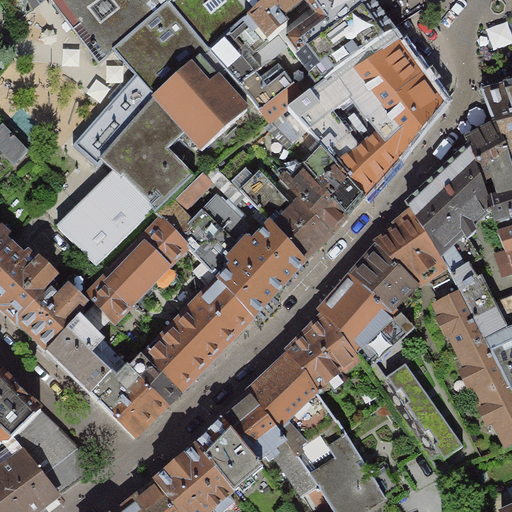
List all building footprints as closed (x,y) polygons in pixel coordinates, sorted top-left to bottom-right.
[(176,0),(64,0),(108,57),(170,6),(176,0)] [(211,53),(250,19),(273,0),(176,0),(170,6),(211,53)] [(306,3),(312,10),(324,0),(273,0),(250,19),(270,43),(290,28),(284,20),(306,3)] [(286,46),(297,62),(372,4),(368,0),(324,0),(312,10),(325,25),(313,35),(309,30),(286,46)] [(395,35),(372,4),(297,62),(303,70),(317,91),(395,35)] [(116,174),(59,229),(98,269),(154,213),(157,216),(172,200),(181,191),(194,179),(168,152),(188,134),(204,151),(247,112),(245,110),(253,103),(251,101),(240,87),(230,76),(211,53),(170,6),(108,57),(131,85),(99,122),(71,153),(90,170),(95,164),(99,168),(104,162),(116,174)] [(253,58),(270,43),(250,19),(211,53),(230,76),(253,58)] [(327,154),(345,139),(354,131),(422,74),(399,42),(313,101),(293,116),(324,151),(327,154)] [(253,58),(230,76),(240,87),(256,73),(262,69),(253,58)] [(253,103),(270,125),(317,91),(303,70),(298,73),(295,70),(268,89),(251,101),(253,103)] [(268,89),(256,73),(240,87),(251,101),(268,89)] [(380,133),(401,159),(446,107),(422,74),(354,131),(359,136),(374,124),(380,133)] [(511,114),(511,86),(503,89),(511,114)] [(509,160),(511,158),(511,114),(503,89),(503,87),(483,95),(495,125),(509,160)] [(495,125),(468,140),(470,148),(492,214),(495,222),(511,216),(511,169),(509,160),(495,125)] [(4,126),(0,130),(0,147),(17,165),(30,152),(4,126)] [(327,154),(365,200),(401,159),(380,133),(357,153),(345,139),(327,154)] [(239,190),(246,198),(262,184),(268,191),(272,187),(265,179),(272,172),(265,164),(253,147),(222,174),(239,190)] [(492,214),(470,148),(409,206),(413,213),(441,259),(465,236),(469,241),(476,235),(477,234),(473,228),(489,214),(490,216),(492,214)] [(324,151),(304,171),(348,218),(365,200),(327,154),(324,151)] [(239,190),(222,174),(217,168),(208,176),(203,171),(194,179),(181,191),(192,201),(213,182),(229,199),(239,190)] [(287,188),(302,203),(333,236),(348,218),(304,171),(287,188)] [(246,198),(272,226),(307,263),(334,238),(333,236),(302,203),(297,207),(285,194),(282,197),(272,187),(268,191),(262,184),(246,198)] [(172,200),(157,216),(163,222),(188,248),(220,281),(254,244),(248,238),(253,234),(216,199),(195,223),(172,200)] [(441,259),(413,213),(395,227),(397,230),(378,246),(417,288),(427,281),(447,267),(441,259)] [(511,216),(495,222),(507,254),(509,254),(511,252),(511,216)] [(90,298),(116,325),(188,248),(163,222),(90,298)] [(254,244),(220,281),(255,319),(307,263),(272,226),(254,244)] [(0,256),(11,246),(5,241),(9,237),(1,230),(0,230),(0,256)] [(476,235),(469,241),(470,243),(471,244),(481,259),(489,254),(476,235)] [(469,241),(465,236),(441,259),(447,267),(452,277),(467,268),(458,254),(470,243),(469,241)] [(482,261),(481,259),(471,244),(458,254),(467,268),(468,267),(469,268),(482,261)] [(0,307),(18,325),(54,288),(34,269),(38,265),(29,257),(25,261),(16,251),(11,246),(0,256),(0,307)] [(378,246),(376,246),(352,277),(394,316),(397,312),(395,310),(418,289),(417,288),(378,246)] [(452,277),(447,267),(427,281),(440,305),(462,294),(452,277)] [(508,331),(496,307),(482,280),(478,282),(469,268),(468,267),(467,268),(452,277),(462,294),(487,342),(508,331)] [(321,311),(326,317),(361,362),(367,370),(376,363),(404,338),(390,327),(401,316),(397,312),(394,316),(352,277),(321,311)] [(189,313),(147,357),(181,394),(255,319),(220,281),(196,305),(190,299),(182,307),(189,313)] [(18,325),(49,356),(82,321),(85,317),(79,311),(82,307),(74,300),(70,303),(54,288),(18,325)] [(440,305),(437,306),(462,352),(459,353),(508,450),(511,448),(511,391),(487,342),(462,294),(440,305)] [(511,300),(496,307),(508,331),(510,334),(511,332),(511,300)] [(361,362),(326,317),(288,355),(290,357),(318,394),(361,362)] [(49,356),(91,396),(112,374),(100,363),(92,355),(105,342),(82,321),(49,356)] [(511,332),(510,334),(508,331),(487,342),(511,391),(511,332)] [(105,342),(92,355),(100,363),(113,349),(105,342)] [(144,355),(131,367),(169,406),(181,394),(147,357),(144,355)] [(318,394),(290,357),(247,395),(248,396),(290,448),(298,458),(302,455),(297,449),(321,433),(338,423),(318,394)] [(376,363),(367,370),(379,386),(389,380),(376,363)] [(112,374),(91,396),(136,441),(169,406),(131,367),(118,380),(112,374)] [(436,408),(407,367),(389,380),(379,386),(408,427),(436,408)] [(43,410),(5,372),(0,377),(0,441),(4,445),(6,443),(8,445),(43,410)] [(290,448),(248,396),(221,419),(224,422),(259,464),(267,457),(271,463),(277,458),(290,448)] [(464,449),(436,408),(408,427),(433,462),(442,456),(446,462),(464,449)] [(102,468),(43,410),(8,445),(20,459),(28,453),(60,497),(102,468)] [(259,464),(224,422),(219,427),(197,448),(235,493),(264,470),(259,464)] [(337,461),(354,449),(338,423),(321,433),(330,448),(329,449),(337,461)] [(167,474),(156,484),(178,511),(212,511),(214,511),(215,511),(227,511),(236,505),(230,498),(235,493),(197,448),(167,474)] [(312,477),(298,458),(290,448),(277,458),(304,498),(309,495),(319,511),(332,511),(333,511),(312,477)] [(370,511),(388,502),(354,449),(337,461),(312,477),(333,511),(370,511)] [(0,511),(39,511),(60,497),(28,453),(20,459),(0,473),(0,511)] [(178,511),(156,484),(136,500),(144,511),(178,511)] [(144,511),(136,500),(120,511),(144,511)]
